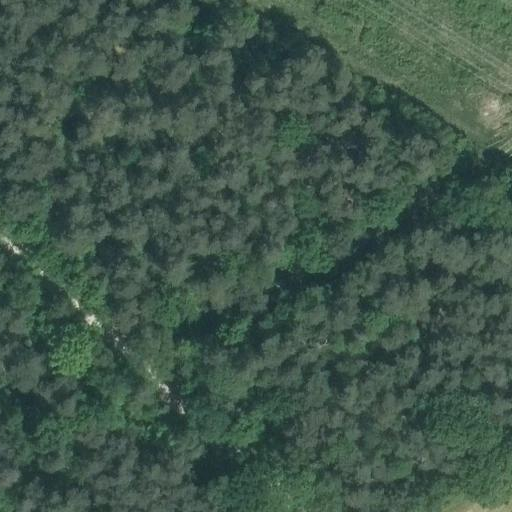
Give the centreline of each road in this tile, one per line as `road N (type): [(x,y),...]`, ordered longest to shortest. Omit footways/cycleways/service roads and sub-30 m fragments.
road 1 (track): [(511,122),(144,358)]
road 2 (track): [(0,234),(302,511)]
